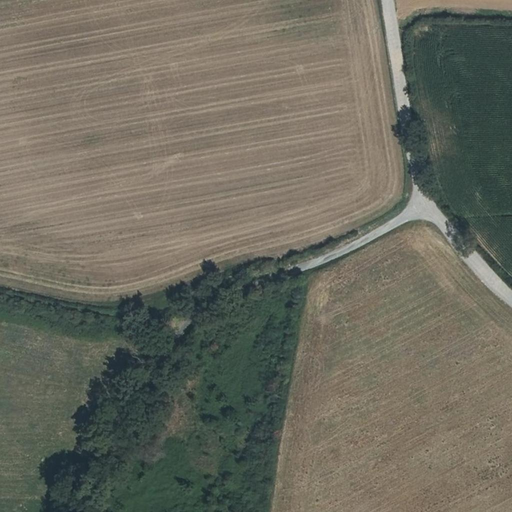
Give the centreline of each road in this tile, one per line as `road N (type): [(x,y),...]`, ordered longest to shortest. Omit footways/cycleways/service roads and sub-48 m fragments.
road 1 (track): [(420,199),(405,218),(335,253),(210,300),(169,346),(79,511)]
road 2 (track): [(384,0),(420,199)]
road 3 (track): [(420,199),(511,296)]
